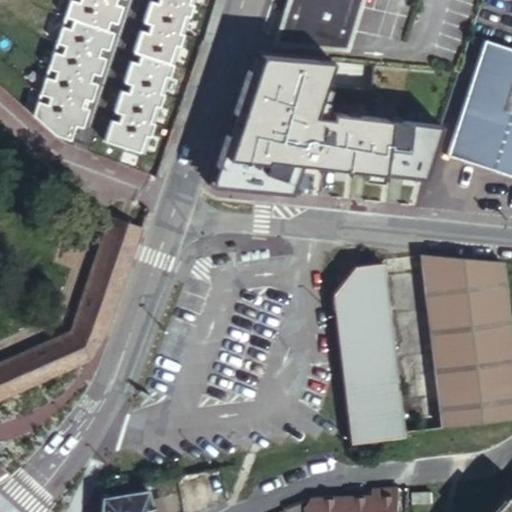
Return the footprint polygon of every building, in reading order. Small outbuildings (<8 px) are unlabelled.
[(71,0),(35,114),(55,132),(70,137),(75,122),(82,124),(88,106),(81,103),(84,95),(91,98),(97,80),(89,78),(92,70),(99,72),(105,55),(98,53),(101,45),(108,47),(113,30),(106,28),(109,19),(116,21),(122,4),(115,2),(115,0),(71,0)] [(194,0),(152,0),(147,18),(154,20),(151,29),(144,26),(137,49),(144,51),(141,59),(134,57),(127,78),(134,80),(132,89),(125,86),(118,107),(125,110),(122,118),(115,116),(108,137),(146,149),(194,0)] [(290,0),(279,37),(338,42),(350,0),(290,0)] [(511,48),(480,38),(446,151),(511,173),(511,48)] [(304,161),(427,177),(443,125),(317,112),(333,64),(254,58),(213,182),(294,191),(304,161)] [(106,326),(142,222),(110,210),(70,327),(0,358),(0,395),(87,357),(106,326)] [(511,417),(511,308),(507,262),(423,253),(443,424),(477,421),(497,419),(511,417)] [(342,363),(351,439),(404,433),(384,258),(358,261),(334,287),(342,363)] [(400,511),(400,482),(382,484),(383,492),(313,495),(287,503),(287,511),(400,511)] [(148,485),(100,493),(98,511),(154,511),(150,495),(148,485)] [(435,485),(417,486),(418,497),(436,496),(435,485)] [(511,511),(511,487),(489,511),(511,511)] [(171,511),(164,490),(150,495),(154,511),(171,511)]
